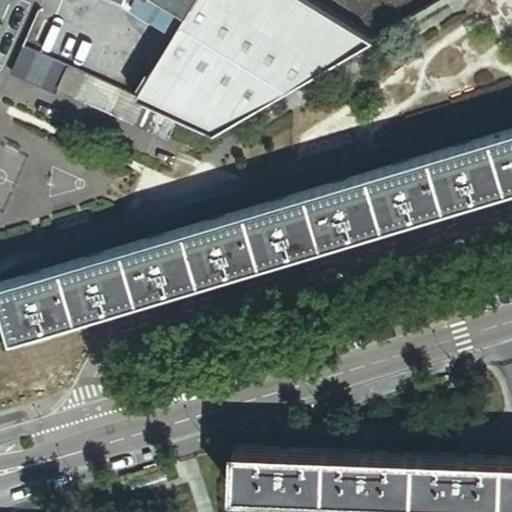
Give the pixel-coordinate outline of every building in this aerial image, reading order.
[(189,5),(192,0),(118,0),(127,5),(129,0),(171,0),(187,9),(189,5)] [(187,9),(171,0),(129,0),(127,5),(125,8),(170,36),(187,9)] [(254,0),(192,0),(189,5),(235,32),(254,0)] [(312,0),(254,0),(235,32),(307,76),(374,37),(312,0)] [(356,0),(312,0),(374,37),(379,34),(436,0),(390,0),(375,9),(374,11),(356,0)] [(235,32),(189,5),(187,9),(170,36),(135,95),(179,115),(214,130),(231,120),(307,76),(235,32)] [(59,87),(69,66),(24,46),(12,73),(57,93),(59,87)] [(117,56),(104,76),(131,92),(143,72),(117,56)] [(76,94),(86,73),(69,66),(59,87),(76,94)] [(169,138),(179,115),(135,95),(86,73),(76,94),(75,97),(169,138)] [(511,128),(1,282),(14,328),(511,178),(511,128)] [(511,511),(511,456),(237,447),(234,511),(511,511)]
